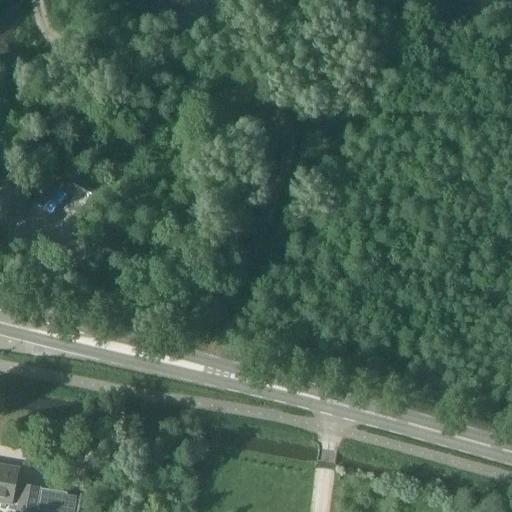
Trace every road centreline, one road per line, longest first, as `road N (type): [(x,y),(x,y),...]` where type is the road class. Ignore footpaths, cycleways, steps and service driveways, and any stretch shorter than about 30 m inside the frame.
road 1 (track): [(213,371),(284,111),(51,47),(37,27),(35,0)]
road 2 (secondary): [(511,455),(0,314)]
road 3 (track): [(284,111),(511,119)]
